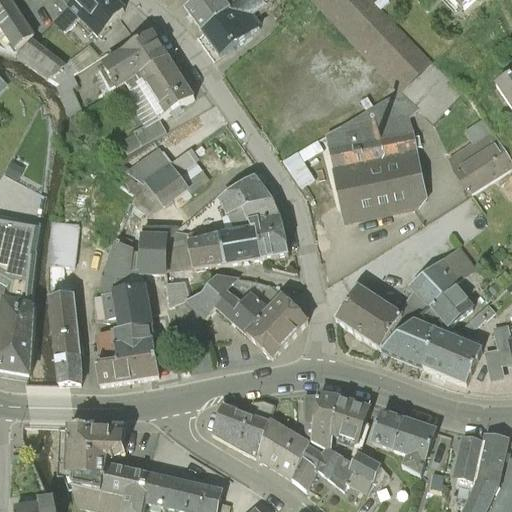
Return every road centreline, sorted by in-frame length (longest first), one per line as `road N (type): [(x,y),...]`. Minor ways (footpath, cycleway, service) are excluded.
road 1 (residential): [(141,0),(188,49),(296,204),(313,252),(329,375)]
road 2 (secondary): [(511,416),(454,410),(329,375)]
road 3 (residential): [(163,402),(187,439),(299,511)]
road 4 (secondary): [(329,375),(163,402)]
road 5 (secondary): [(163,402),(0,408)]
